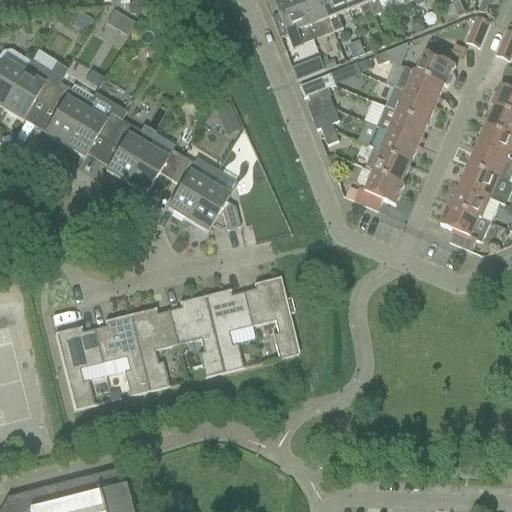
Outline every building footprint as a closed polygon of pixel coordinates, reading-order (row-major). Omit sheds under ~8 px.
[(50,11),(48,0),(38,0),(40,12),(50,11)] [(58,0),(48,0),(50,11),(59,10),(58,0)] [(119,8),(118,0),(108,0),(109,5),(110,9),(119,8)] [(296,0),(288,0),(274,6),(279,17),(271,21),(280,42),(287,39),(288,38),(293,52),(303,48),(297,34),(308,30),(296,0)] [(334,36),(319,0),(296,0),(308,30),(319,26),(324,39),(334,36)] [(348,14),(342,0),(319,0),(334,36),(343,32),(343,31),(338,18),(348,14)] [(374,20),(365,0),(342,0),(348,14),(359,10),(364,23),(374,20)] [(383,0),(365,0),(374,20),(383,16),(378,2),(383,0)] [(412,0),(414,4),(416,8),(425,5),(423,0),(412,0)] [(458,20),(465,17),(459,4),(452,7),(458,20)] [(485,17),(489,8),(481,5),(478,15),(485,17)] [(137,6),(127,7),(128,18),(138,17),(137,6)] [(133,24),(112,11),(104,24),(125,37),(133,24)] [(480,53),(490,27),(491,27),(476,21),(465,46),(480,53)] [(511,60),(511,36),(506,34),(495,59),(510,66),(511,60)] [(430,45),(426,53),(418,72),(416,76),(416,77),(444,89),(446,90),(447,88),(450,88),(453,80),(452,77),(455,69),(447,65),(452,54),(430,45)] [(0,111),(1,112),(28,67),(29,65),(10,54),(2,53),(0,56),(0,111)] [(389,65),(385,56),(374,60),(378,69),(389,65)] [(328,59),(320,62),(325,73),(337,68),(334,62),(329,64),(328,59)] [(320,60),(310,64),(292,71),(297,84),(325,73),(320,62),(320,60)] [(370,62),(357,67),(361,76),(374,71),(370,62)] [(45,109),(59,87),(67,73),(55,65),(49,74),(30,63),(29,65),(28,67),(1,112),(22,124),(35,103),(45,109)] [(357,67),(348,71),(352,81),(361,78),(361,76),(357,67)] [(416,77),(416,76),(405,71),(396,92),(436,108),(444,89),(416,77)] [(97,84),(83,76),(77,86),(91,94),(97,84)] [(330,78),(299,90),(304,102),(308,100),(307,99),(318,95),(335,88),(330,78)] [(493,97),(490,105),(492,107),(491,110),(493,111),(494,110),(511,117),(511,83),(508,92),(500,88),(496,97),(493,97)] [(63,149),(92,100),(73,88),(69,93),(59,87),(45,109),(56,116),(43,137),(63,149)] [(436,108),(396,92),(394,91),(386,110),(397,115),(427,128),(436,108)] [(310,107),(307,109),(312,122),(334,113),(329,100),(321,103),(318,95),(307,99),(308,100),(310,107)] [(94,98),(92,100),(63,149),(83,161),(96,140),(107,146),(120,124),(125,116),(94,98)] [(418,148),(427,128),(397,115),(386,110),(385,110),(376,130),(418,148)] [(511,141),(511,117),(494,110),(493,111),(485,130),(511,141)] [(339,125),(334,113),(312,122),(316,134),(320,132),(324,140),(335,136),(332,128),(339,125)] [(125,186),(146,151),(134,144),(139,135),(120,124),(107,146),(118,153),(105,174),(125,186)] [(410,168),(418,148),(376,130),(368,150),(373,152),(410,168)] [(511,141),(485,130),(477,149),(511,164),(511,141)] [(338,145),(335,136),(324,140),(327,149),(338,145)] [(511,175),(511,164),(477,149),(468,169),(500,183),(507,186),(511,175)] [(158,177),(169,183),(182,161),(171,154),(165,163),(146,151),(125,186),(145,198),(158,177)] [(373,152),(365,172),(401,188),(402,187),(410,168),(373,152)] [(186,223),(207,188),(188,176),(193,168),(182,161),(169,183),(180,190),(167,211),(186,223)] [(491,203),(500,183),(468,169),(459,189),(490,202),(491,203)] [(404,188),(402,187),(401,188),(365,172),(363,171),(357,184),(361,191),(360,193),(359,194),(350,191),(346,201),(377,215),(382,204),(395,209),(404,188)] [(228,201),(207,188),(186,223),(207,235),(218,216),(222,219),(226,234),(239,231),(234,211),(224,206),(228,201)] [(483,223),(491,203),(490,202),(459,189),(451,208),(451,209),(482,222),(483,223)] [(451,209),(451,208),(449,207),(440,229),(453,234),(448,245),(471,255),(476,243),(482,246),(490,226),(451,209)] [(254,293),(242,296),(251,330),(275,324),(278,338),(275,338),(281,362),(298,358),(288,317),(292,316),(289,303),(284,304),(279,282),(259,287),(260,292),(254,293)] [(223,296),(204,301),(223,377),(241,372),(236,348),(231,349),(227,335),(251,330),(242,296),(231,299),(224,301),(223,296)] [(180,312),(168,315),(176,349),(200,343),(203,357),(197,358),(203,381),(223,377),(204,301),(185,305),(186,311),(180,312)] [(148,314),(129,319),(148,395),(168,390),(162,367),(157,369),(153,354),(176,349),(168,315),(150,319),(148,314)] [(105,331),(93,334),(102,368),(125,362),(129,375),(123,377),(129,400),(148,395),(129,319),(110,324),(111,329),(105,331)] [(74,333),(54,338),(73,414),(93,409),(87,385),(82,386),(79,373),(102,368),(93,334),(82,336),(75,338),(74,333)] [(117,473),(43,492),(48,510),(38,511),(128,511),(128,509),(123,490),(121,491),(117,473)] [(38,511),(48,510),(43,492),(6,501),(0,511),(38,511)]
